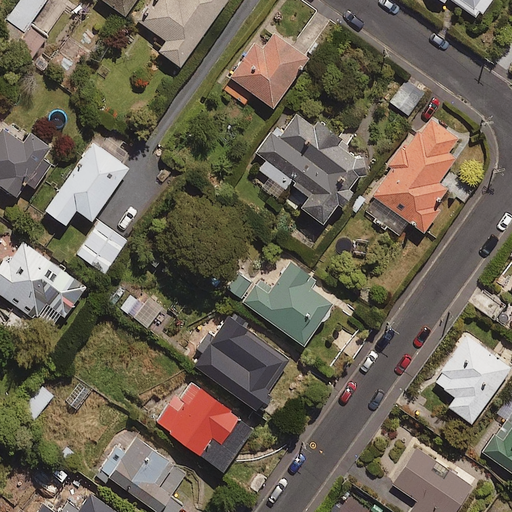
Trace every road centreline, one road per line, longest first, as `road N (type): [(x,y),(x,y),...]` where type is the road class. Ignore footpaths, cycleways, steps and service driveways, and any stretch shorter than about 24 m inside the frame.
road 1 (residential): [(511,180),(278,511)]
road 2 (residential): [(511,108),(357,0)]
